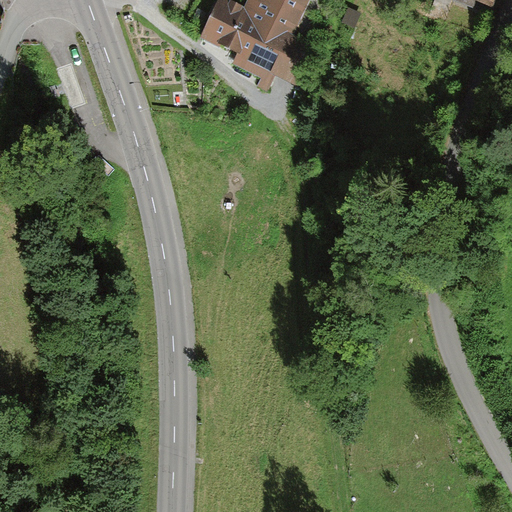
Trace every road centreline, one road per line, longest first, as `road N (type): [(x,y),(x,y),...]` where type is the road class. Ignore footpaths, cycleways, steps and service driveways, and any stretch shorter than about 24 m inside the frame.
road 1 (tertiary): [(172,511),(174,378),(162,237),(87,0)]
road 2 (residential): [(511,473),(455,362),(432,286),(436,215),(453,145),(511,0)]
